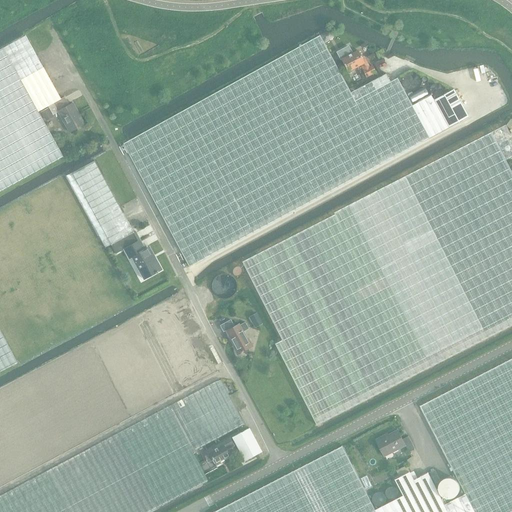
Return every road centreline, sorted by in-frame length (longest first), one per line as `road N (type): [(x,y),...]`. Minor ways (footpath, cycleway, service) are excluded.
road 1 (unclassified): [(281,463),(78,78)]
road 2 (unclassified): [(281,463),(511,344)]
